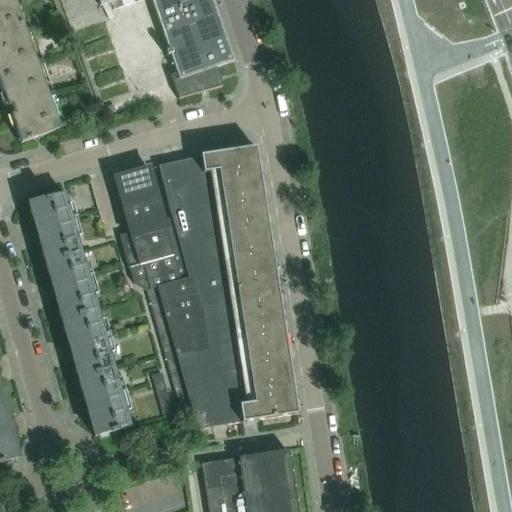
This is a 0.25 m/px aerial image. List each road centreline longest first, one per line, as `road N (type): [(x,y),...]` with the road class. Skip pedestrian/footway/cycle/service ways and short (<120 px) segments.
road 1 (residential): [(267,110),(332,511)]
road 2 (residential): [(0,181),(267,110)]
road 3 (residential): [(0,262),(51,439)]
